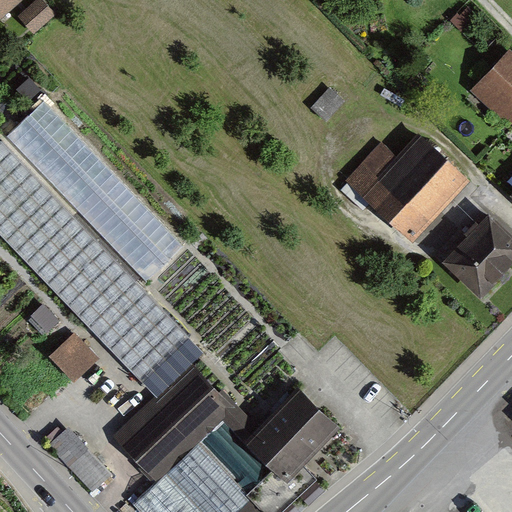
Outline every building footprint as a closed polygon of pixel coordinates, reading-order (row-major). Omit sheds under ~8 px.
[(511,50),(469,91),(505,128),(511,121),(511,50)] [(41,101),(8,133),(145,280),(178,249),(41,101)] [(414,235),(468,177),(424,137),(400,162),(383,147),(343,190),(363,209),(373,198),(414,235)] [(0,156),(0,237),(148,396),(188,359),(0,156)] [(511,236),(489,214),(448,255),(481,289),(511,258),(511,236)] [(74,334),(48,358),(72,383),(98,359),(74,334)] [(189,367),(112,438),(153,482),(230,410),(189,367)] [(299,390),(245,439),(280,477),(334,427),(299,390)] [(67,424),(47,442),(97,496),(117,477),(67,424)] [(276,511),(207,437),(134,504),(140,511),(276,511)]
